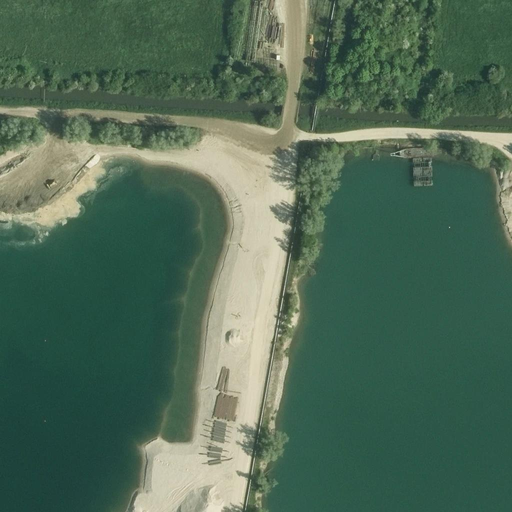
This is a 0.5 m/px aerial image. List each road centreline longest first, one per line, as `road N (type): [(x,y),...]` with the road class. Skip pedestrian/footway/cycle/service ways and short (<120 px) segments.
road 1 (track): [(0,112),(197,121),(326,138),(390,131),(511,138)]
road 2 (track): [(234,511),(285,205),(287,134)]
road 3 (track): [(296,0),(287,134)]
